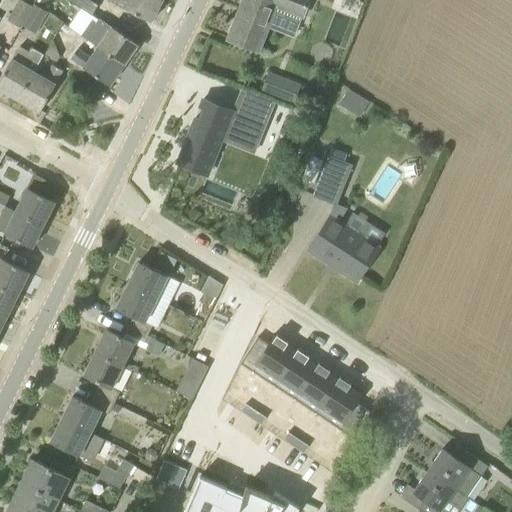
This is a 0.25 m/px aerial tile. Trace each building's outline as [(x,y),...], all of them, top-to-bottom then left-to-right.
[(3,0),(1,4),(11,10),(17,0),(31,0),(34,2),(35,0),(3,0)] [(33,6),(21,0),(18,0),(7,21),(21,28),(22,26),(33,6)] [(68,0),(68,1),(93,15),(99,6),(97,5),(88,0),(68,0)] [(107,0),(108,0),(123,8),(151,22),(162,1),(161,0),(107,0)] [(257,51),(274,7),(304,19),(311,0),(245,0),(229,40),(257,51)] [(48,12),(34,5),(33,6),(22,26),(36,33),(48,12)] [(81,36),(98,46),(97,48),(124,66),(138,45),(99,19),(96,23),(92,20),(81,36)] [(70,29),(64,25),(61,29),(67,34),(70,29)] [(57,61),(60,56),(53,40),(44,54),(57,61)] [(31,48),(29,52),(20,46),(12,59),(0,80),(0,89),(18,100),(34,72),(44,54),(31,48)] [(83,68),(110,86),(124,66),(97,48),(90,58),(77,50),(71,59),(84,68),(83,68)] [(18,100),(40,112),(56,85),(55,84),(63,71),(53,65),(45,79),(34,72),(18,100)] [(98,99),(105,89),(88,77),(81,87),(98,99)] [(293,104),(300,84),(289,80),(282,100),(293,104)] [(349,110),(358,95),(348,89),(339,104),(349,110)] [(177,163),(207,175),(222,140),(227,127),(259,140),(264,126),(232,113),(233,112),(203,100),(200,108),(203,109),(199,120),(195,118),(177,163)] [(353,165),(344,162),(329,156),(328,155),(321,174),(345,184),(353,165)] [(47,198),(54,184),(39,177),(32,191),(47,198)] [(32,191),(27,189),(16,211),(43,225),(55,202),(47,198),(32,191)] [(0,202),(6,205),(10,196),(0,191),(0,202)] [(5,234),(32,247),(43,225),(16,211),(5,234)] [(375,248),(326,217),(305,250),(323,262),(325,259),(335,266),(333,268),(353,282),(375,248)] [(170,273),(176,260),(161,252),(154,266),(170,273)] [(1,259),(0,261),(0,285),(18,295),(29,272),(1,259)] [(156,299),(167,276),(139,263),(128,285),(156,299)] [(0,313),(6,317),(18,295),(0,285),(0,313)] [(128,285),(117,308),(134,316),(128,327),(147,336),(153,325),(145,321),(156,299),(128,285)] [(205,319),(214,300),(204,295),(195,313),(205,319)] [(123,338),(106,329),(95,352),(123,366),(134,343),(142,347),(150,351),(156,340),(147,336),(128,327),(123,338)] [(258,337),(240,364),(273,386),(297,351),(275,336),(269,345),(258,337)] [(273,386),(294,400),(318,365),(297,351),(273,386)] [(95,352),(84,375),(101,383),(95,394),(114,404),(114,403),(119,392),(111,388),(123,366),(95,352)] [(294,400),(315,414),(339,379),(318,365),(294,400)] [(198,388),(182,379),(176,391),(192,400),(198,388)] [(360,393),(339,379),(315,414),(348,436),(366,410),(354,402),(360,393)] [(90,405),(73,396),(62,419),(90,433),(90,432),(101,411),(108,414),(111,409),(118,413),(122,406),(114,403),(114,404),(95,394),(90,405)] [(255,412),(245,405),(241,412),(250,419),(255,412)] [(255,412),(250,419),(260,425),(265,419),(255,412)] [(62,419),(51,442),(78,456),(79,455),(93,462),(104,439),(90,432),(90,433),(62,419)] [(292,447),(297,440),(287,433),(282,440),(292,447)] [(297,440),(292,447),(302,454),(307,447),(297,440)] [(488,466),(458,445),(451,455),(443,449),(428,470),(467,497),(481,476),(481,477),(488,466)] [(99,476),(120,489),(134,466),(123,459),(117,471),(104,465),(99,476)] [(69,478),(33,460),(22,482),(58,500),(69,478)] [(164,461),(156,479),(179,489),(187,470),(164,461)] [(422,511),(459,511),(469,499),(467,497),(428,470),(413,492),(425,500),(418,509),(422,511)] [(296,511),(299,509),(275,492),(271,498),(245,487),(242,499),(238,498),(225,492),(226,489),(200,478),(184,511),(296,511)] [(26,511),(52,511),(58,500),(22,482),(11,504),(26,511)] [(83,511),(109,511),(85,500),(81,510),(83,511)]
